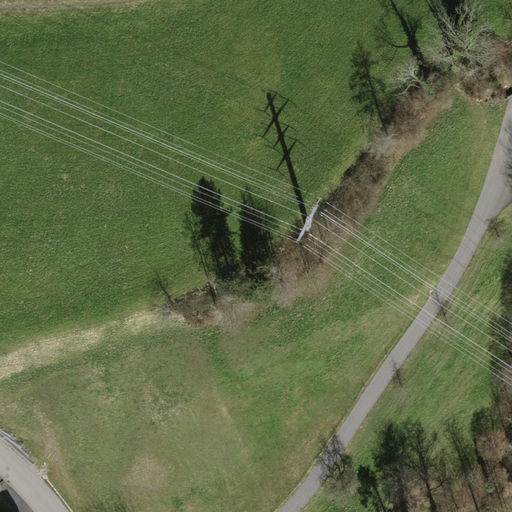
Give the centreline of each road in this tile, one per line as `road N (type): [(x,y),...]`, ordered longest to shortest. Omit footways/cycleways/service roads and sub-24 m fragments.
road 1 (residential): [(288,511),(468,248),(511,156)]
road 2 (track): [(0,4),(150,0)]
